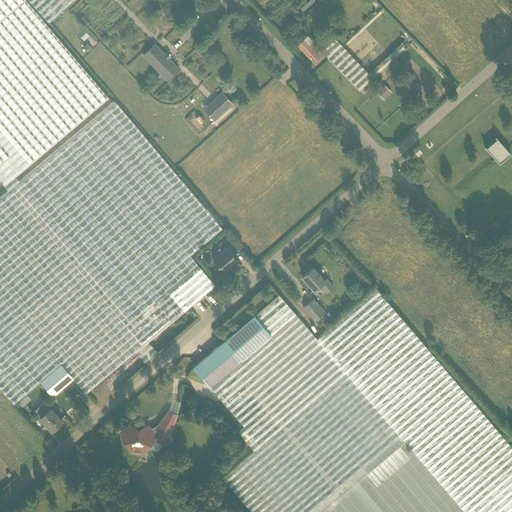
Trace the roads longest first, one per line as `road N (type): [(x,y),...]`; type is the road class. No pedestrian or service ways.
road 1 (unclassified): [(0,507),(385,161)]
road 2 (unclassified): [(385,161),(229,0)]
road 3 (unclassified): [(511,293),(385,161)]
road 4 (unclassified): [(385,161),(511,51)]
